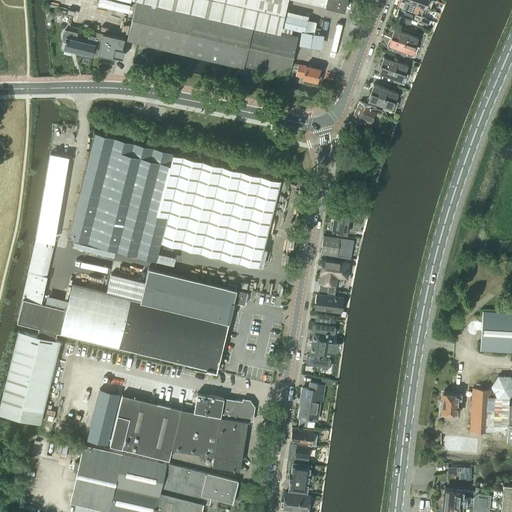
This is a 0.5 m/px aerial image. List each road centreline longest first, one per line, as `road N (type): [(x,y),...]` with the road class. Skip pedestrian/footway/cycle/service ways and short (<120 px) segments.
road 1 (primary): [(394,511),(418,333),(444,221),(511,43)]
road 2 (tertiary): [(264,511),(323,154),(321,126)]
road 3 (tertiary): [(321,126),(117,88),(54,89)]
road 4 (tertiary): [(321,126),(340,104),(380,0)]
